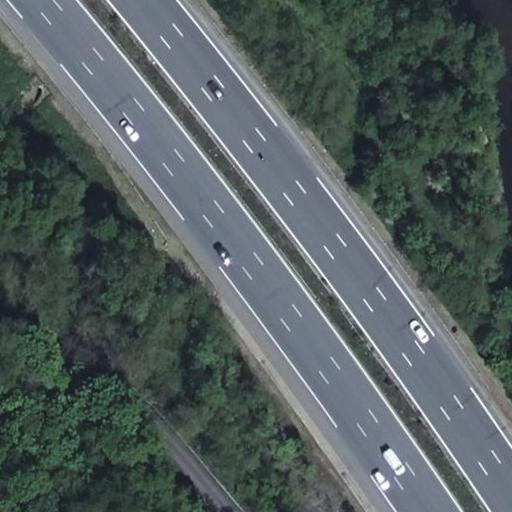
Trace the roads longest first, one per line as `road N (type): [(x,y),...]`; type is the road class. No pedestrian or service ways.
road 1 (motorway): [(43,0),(220,218),(430,511)]
road 2 (motorway): [(511,496),(364,285),(142,0)]
road 3 (unclassified): [(229,511),(127,390),(0,308)]
